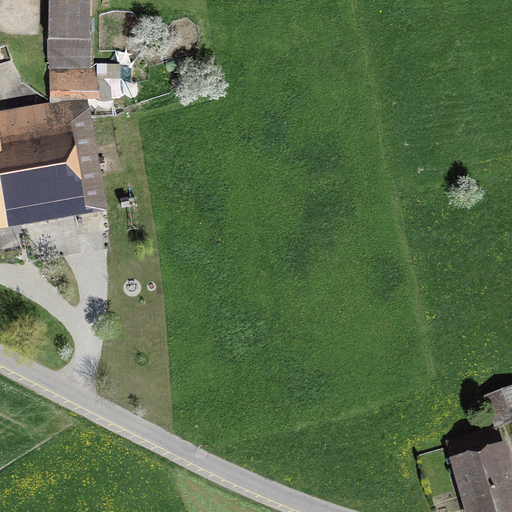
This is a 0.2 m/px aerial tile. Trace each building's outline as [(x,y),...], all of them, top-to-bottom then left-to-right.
[(89,0),(49,0),(49,40),(89,40),(89,0)] [(84,75),(51,75),(51,92),(84,92),(84,75)] [(0,225),(106,210),(87,98),(0,112),(0,225)] [(511,389),(489,398),(499,424),(511,419),(511,389)] [(511,511),(511,460),(506,439),(450,455),(466,511),(511,511)]
